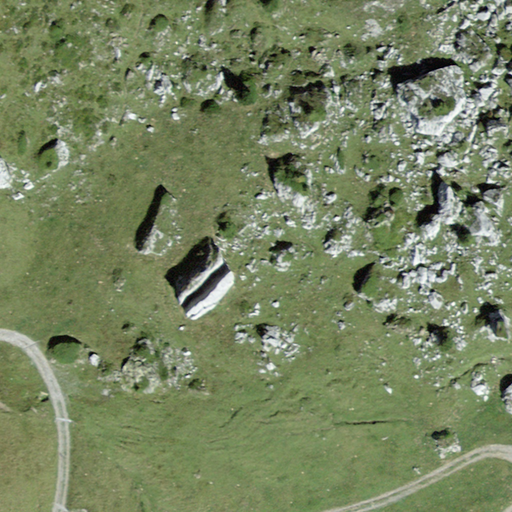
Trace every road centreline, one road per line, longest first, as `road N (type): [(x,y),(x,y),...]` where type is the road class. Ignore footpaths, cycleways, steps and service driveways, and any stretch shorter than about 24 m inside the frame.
road 1 (track): [(0,338),(23,344),(57,423),(53,511)]
road 2 (track): [(337,511),(478,455),(511,456)]
